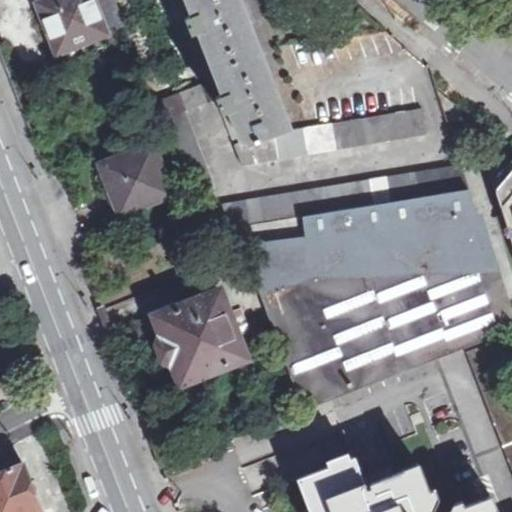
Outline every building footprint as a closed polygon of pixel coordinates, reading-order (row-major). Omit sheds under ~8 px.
[(91,0),(50,0),(40,4),(59,52),(105,33),(91,0)] [(115,0),(91,0),(105,33),(125,25),(115,0)] [(222,110),(238,144),(255,138),(287,125),(238,0),(188,0),(194,14),(185,18),(188,25),(204,66),(213,63),(225,94),(216,97),(222,110)] [(186,110),(208,102),(201,84),(178,94),(179,98),(157,107),(204,232),(240,227),(304,217),(469,189),(462,165),(217,205),(213,180),(186,110)] [(255,138),(238,144),(243,165),(427,135),(423,109),(255,138)] [(171,194),(153,146),(102,165),(121,214),(171,194)] [(511,163),(504,156),(487,161),(511,240),(511,163)] [(304,217),(306,237),(478,216),(469,189),(304,217)] [(306,237),(243,246),(306,410),(511,330),(511,320),(478,216),(306,237)] [(220,293),(159,317),(166,336),(165,337),(162,343),(167,357),(174,360),(175,360),(183,380),(244,356),(220,293)] [(356,460),(301,481),(312,511),(511,511),(511,371),(501,342),(468,355),(511,472),(511,511),(495,511),(490,498),(452,511),(451,511),(431,511),(430,511),(434,504),(420,467),(372,485),(374,489),(367,492),(356,460)] [(0,453),(0,472),(21,464),(15,447),(0,453)] [(0,511),(37,511),(42,510),(33,487),(24,463),(21,464),(0,472),(0,511)]
